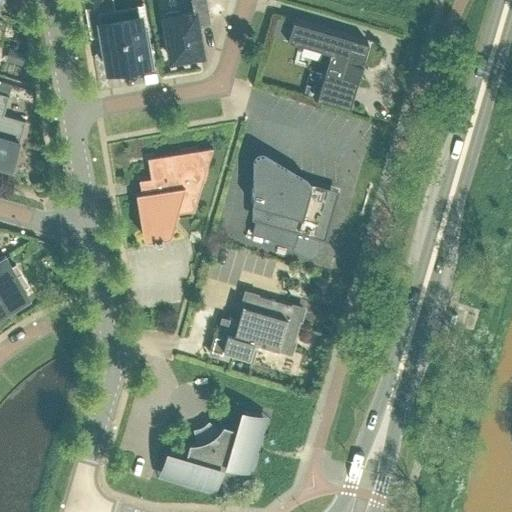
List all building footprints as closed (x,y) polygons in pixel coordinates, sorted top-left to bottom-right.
[(165,16),(163,17),(165,30),(161,31),(163,45),(167,44),(170,58),(178,57),(178,61),(192,58),(192,54),(200,53),(195,26),(209,24),(205,0),(190,0),(192,12),(179,14),(178,10),(164,12),(165,16)] [(97,11),(106,69),(136,64),(137,69),(153,67),(149,42),(143,43),(136,5),(97,11)] [(348,107),(367,42),(292,20),(286,39),(328,51),(315,97),(348,107)] [(4,60),(21,64),(24,52),(8,47),(4,60)] [(2,113),(7,95),(11,84),(0,80),(0,162),(11,165),(24,120),(2,113)] [(160,235),(164,235),(166,234),(167,233),(168,232),(169,231),(177,205),(192,210),(211,147),(146,157),(149,177),(138,179),(140,192),(135,193),(141,233),(141,234),(142,235),(143,236),(145,237),(146,237),(147,237),(152,237),(152,240),(161,238),(160,235)] [(297,230),(314,235),(328,187),(268,170),(262,190),(251,187),(251,203),(258,205),(250,233),(293,245),(297,230)] [(4,255),(0,257),(0,295),(6,305),(20,297),(18,293),(25,289),(24,287),(28,285),(20,272),(16,275),(4,255)] [(213,335),(208,352),(225,357),(226,353),(251,361),(257,342),(290,351),(302,307),(244,291),(235,323),(227,320),(220,324),(217,336),(213,335)] [(187,441),(182,457),(165,452),(160,471),(212,486),(213,482),(218,483),(222,483),(227,482),(231,480),(235,478),(238,475),(240,471),(242,467),(246,468),(261,415),(242,410),(237,427),(221,422),(220,423),(220,425),(216,428),(207,419),(203,423),(200,425),(198,426),(192,427),(195,440),(191,441),(187,441)]
